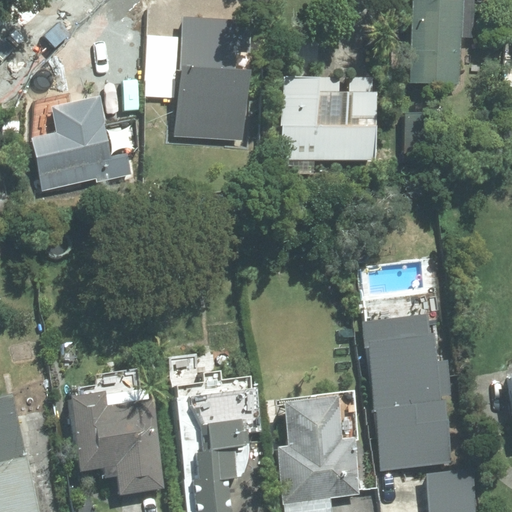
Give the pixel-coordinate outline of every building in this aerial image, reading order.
[(399,0),(398,84),(452,85),(452,39),(463,39),(464,0),(399,0)] [(170,98),(167,137),(236,141),(240,73),(225,72),(226,55),(240,56),(242,23),(174,19),(173,39),(142,37),(138,96),(170,98)] [(105,158),(82,67),(51,75),(69,146),(27,157),(37,197),(127,174),(121,154),(105,158)] [(304,82),(270,81),(269,160),(366,162),(367,80),(342,80),(342,97),(331,96),(332,80),(304,79),(304,82)] [(467,511),(460,458),(441,461),(419,314),(351,324),(373,472),(414,466),(421,511),(467,511)] [(192,382),(159,387),(177,511),(223,511),(218,477),(229,476),(223,435),(247,432),(238,374),(210,378),(209,370),(190,373),(192,382)] [(511,375),(498,378),(509,440),(511,439),(511,375)] [(87,391),(54,396),(67,471),(91,467),(93,478),(108,476),(111,494),(154,486),(138,396),(89,404),(87,391)] [(355,493),(340,392),(270,403),(276,447),(266,448),(275,511),(325,511),(323,498),(355,493)] [(0,511),(30,511),(1,393),(0,393),(0,511)]
